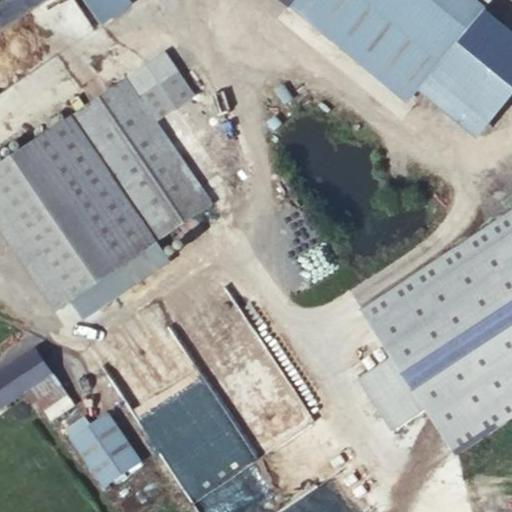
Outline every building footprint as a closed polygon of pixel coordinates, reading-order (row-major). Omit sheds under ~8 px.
[(127,0),(82,0),(96,26),(131,7),(127,0)] [(245,0),(430,160),(500,79),(408,0),(245,0)] [(148,96),(73,145),(156,273),(209,239),(196,219),(139,131),(161,117),(148,96)] [(179,105),(161,117),(139,131),(196,219),(236,193),(179,105)] [(73,145),(27,176),(110,303),(156,273),(73,145)] [(110,303),(27,176),(0,192),(0,228),(67,331),(110,303)] [(511,208),(357,303),(390,358),(357,378),(391,432),(428,409),(452,448),(511,410),(511,399),(511,398),(511,208)] [(4,376),(33,416),(52,403),(24,362),(4,376)] [(21,426),(33,416),(4,376),(0,378),(0,396),(13,414),(21,426)] [(0,422),(13,414),(0,396),(0,422)] [(107,407),(67,432),(102,488),(142,463),(107,407)] [(21,426),(42,454),(52,447),(33,416),(21,426)] [(280,511),(349,511),(330,481),(280,511)]
